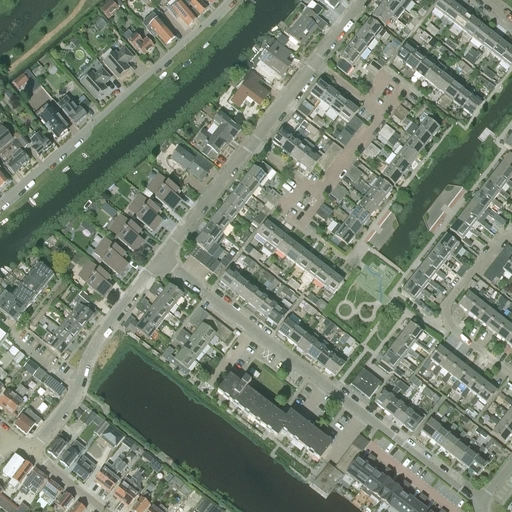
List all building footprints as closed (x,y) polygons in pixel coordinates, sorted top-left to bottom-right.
[(118,10),(123,6),(117,0),(109,0),(111,2),(118,10)] [(188,0),(178,0),(186,8),(188,6),(192,9),(189,12),(196,19),(199,16),(205,10),(195,0),(193,0),(191,3),(188,0)] [(304,0),(302,0),(300,4),(307,10),(310,12),(314,8),(304,0)] [(320,0),(333,10),(340,0),(320,0)] [(385,0),(380,8),(392,17),(397,21),(404,11),(389,0),(385,0)] [(389,0),(404,11),(411,2),(408,0),(389,0)] [(444,17),(454,4),(448,0),(441,0),(434,9),(444,17)] [(177,1),(165,11),(173,20),(177,17),(186,28),(188,26),(190,26),(192,24),(192,22),(194,20),(181,5),(177,1)] [(101,11),(108,19),(118,10),(111,2),(101,11)] [(453,24),(463,11),(454,4),(444,17),(453,24)] [(421,9),(426,13),(429,9),(424,5),(421,9)] [(385,27),(392,17),(380,8),(372,17),(385,27)] [(422,18),(426,13),(421,9),(417,14),(422,18)] [(294,29),(289,36),(291,37),(303,46),(317,28),(313,24),(317,18),(310,12),(307,10),(302,16),(303,17),(297,25),(299,26),(296,30),(294,29)] [(463,32),(473,19),(463,11),(453,24),(463,32)] [(472,39),(482,26),(473,19),(463,32),(472,39)] [(165,46),(173,39),(156,20),(146,30),(153,38),(155,35),(165,46)] [(370,20),(362,30),(375,40),(378,43),(386,33),(382,30),(370,20)] [(406,28),(411,32),(414,28),(409,24),(406,28)] [(430,34),(434,29),(429,25),(426,30),(430,34)] [(482,47),(492,34),(482,26),(472,39),(482,47)] [(131,45),(142,57),(152,48),(145,40),(142,42),(139,38),(140,37),(132,28),(128,31),(123,36),(128,42),(131,45)] [(407,37),(411,32),(406,28),(402,33),(407,37)] [(434,29),(430,34),(435,37),(438,32),(434,29)] [(367,50),(375,40),(362,30),(354,40),(367,50)] [(424,42),(428,37),(423,33),(419,38),(424,42)] [(491,54),(501,41),(492,34),(482,47),(491,54)] [(428,37),(424,42),(428,45),(432,40),(428,37)] [(266,44),(270,47),(274,42),(270,39),(266,44)] [(360,59),(367,50),(354,40),(347,49),(360,59)] [(449,49),(453,44),(448,40),(444,45),(449,49)] [(405,66),(416,53),(419,49),(409,41),(396,58),(405,66)] [(501,61),(511,49),(501,41),(491,54),(501,61)] [(271,78),(275,73),(281,78),(290,66),(281,59),(287,52),(276,43),(270,51),(272,52),(263,64),(264,65),(261,70),(271,78)] [(453,44),(449,49),(453,52),(457,47),(453,44)] [(388,51),(393,55),(397,50),(392,46),(388,51)] [(438,53),(443,57),(447,52),(442,48),(438,53)] [(347,75),(360,59),(347,49),(339,58),(342,60),(336,67),(347,75)] [(511,49),(501,61),(510,69),(511,66),(511,49)] [(104,64),(118,79),(129,69),(125,64),(127,62),(128,63),(133,59),(125,50),(118,56),(115,54),(104,64)] [(390,59),(393,55),(388,51),(385,55),(390,59)] [(447,52),(443,57),(447,60),(451,55),(447,52)] [(405,66),(415,73),(425,60),(416,53),(405,66)] [(468,64),(472,58),(468,55),(464,60),(468,64)] [(472,58),(468,64),(472,67),(476,62),(472,58)] [(434,68),(434,67),(425,60),(415,73),(424,80),(434,68)] [(369,66),(379,74),(383,69),(373,61),(369,66)] [(444,75),(447,70),(438,62),(434,67),(434,68),(424,80),(434,88),(444,75)] [(462,72),(466,67),(461,63),(457,68),(462,72)] [(375,78),(379,74),(369,66),(365,70),(375,78)] [(466,67),(462,72),(466,75),(470,70),(466,67)] [(38,68),(32,73),(35,77),(42,72),(38,68)] [(487,78),(491,73),(486,69),(482,75),(487,78)] [(22,75),(13,83),(19,90),(26,84),(34,92),(41,86),(28,71),(22,75)] [(81,84),(95,100),(106,90),(102,85),(104,83),(105,84),(110,79),(102,71),(95,77),(92,74),(81,84)] [(257,85),(261,80),(251,72),(242,82),(244,84),(231,101),(239,108),(247,98),(259,107),(269,94),(257,85)] [(443,95),(453,82),(444,75),(434,88),(443,95)] [(481,87),(485,81),(480,78),(476,83),(481,87)] [(320,102),(330,89),(320,81),(310,94),(320,102)] [(485,81),(481,87),(485,90),(489,84),(485,81)] [(453,103),(463,90),(453,82),(443,95),(453,103)] [(462,110),(472,97),(475,93),(466,86),(463,90),(453,103),(462,110)] [(329,109),(339,96),(330,89),(320,102),(329,109)] [(472,97),(462,110),(472,118),(482,105),(485,101),(475,93),(472,97)] [(339,117),(349,104),(339,96),(329,109),(339,117)] [(66,133),(65,132),(67,130),(45,104),(34,114),(56,140),(58,138),(59,139),(66,133)] [(85,116),(78,109),(76,111),(70,104),(60,112),(73,127),(85,116)] [(351,121),(354,117),(358,111),(349,104),(339,117),(348,124),(351,121)] [(310,113),(301,105),(297,110),(307,117),(310,113)] [(396,111),(406,119),(409,114),(400,107),(396,111)] [(402,124),(406,119),(396,111),(392,116),(402,124)] [(438,122),(429,115),(425,112),(419,120),(419,122),(422,124),(419,129),(431,139),(439,129),(434,126),(438,122)] [(304,121),(295,113),(291,118),(300,125),(304,121)] [(204,131),(198,139),(205,145),(207,146),(201,153),(206,158),(212,150),(218,155),(231,138),(234,140),(241,130),(220,114),(214,122),(221,128),(213,138),(204,131)] [(316,126),(320,121),(316,117),(312,122),(316,126)] [(351,121),(360,129),(364,124),(354,117),(351,121)] [(320,121),(316,126),(321,129),(325,124),(320,121)] [(356,133),(360,129),(351,121),(348,124),(347,126),(356,133)] [(408,136),(411,139),(424,149),(431,139),(419,129),(412,124),(409,129),(411,131),(408,136)] [(310,134),(314,129),(309,125),(305,130),(310,134)] [(353,138),(356,133),(347,126),(343,131),(353,138)] [(382,130),(391,138),(394,133),(385,126),(382,130)] [(0,149),(11,140),(1,129),(0,130),(0,149)] [(314,129),(310,134),(314,138),(318,132),(314,129)] [(282,150),(292,137),(282,130),(272,143),(282,150)] [(387,142),(391,138),(382,130),(378,135),(387,142)] [(33,141),(29,144),(32,148),(30,150),(37,158),(50,147),(40,135),(36,131),(33,133),(37,138),(33,141)] [(349,143),(353,138),(343,131),(340,135),(349,143)] [(345,148),(349,143),(340,135),(336,140),(345,148)] [(511,136),(503,145),(511,152),(511,136)] [(291,158),(301,145),(292,137),(282,150),(291,158)] [(17,142),(24,150),(28,147),(21,138),(17,142)] [(416,158),(424,149),(411,139),(404,148),(416,158)] [(311,152),(314,148),(305,141),(301,145),(291,158),(301,165),(311,152)] [(329,148),(339,156),(343,151),(333,143),(329,148)] [(366,149),(376,157),(379,152),(370,145),(366,149)] [(335,160),(339,156),(329,148),(326,153),(335,160)] [(409,167),(416,158),(404,148),(396,157),(409,167)] [(212,167),(193,153),(190,157),(180,149),(171,160),(186,171),(187,169),(202,181),(212,167)] [(372,162),(376,157),(366,149),(362,154),(372,162)] [(14,175),(18,171),(29,162),(19,150),(10,158),(13,161),(6,167),(14,175)] [(322,158),(324,156),(319,152),(315,156),(311,152),(301,165),(310,173),(315,167),(318,162),(322,158)] [(332,165),(335,160),(326,153),(324,156),(322,158),(332,165)] [(511,172),(511,157),(509,155),(501,165),(511,172)] [(402,177),(409,167),(396,157),(389,167),(402,177)] [(328,170),(332,165),(322,158),(318,162),(328,170)] [(324,175),(328,170),(318,162),(315,167),(324,175)] [(267,178),(272,171),(262,163),(257,170),(254,168),(246,177),(259,187),(267,178)] [(511,183),(508,181),(511,176),(511,172),(501,165),(494,174),(507,184),(505,185),(511,190),(511,183)] [(349,172),(358,179),(362,175),(353,167),(349,172)] [(394,187),(402,177),(389,167),(381,177),(394,187)] [(355,184),(358,179),(349,172),(345,177),(355,184)] [(501,191),(505,185),(507,184),(494,174),(486,183),(499,193),(498,194),(506,201),(509,197),(501,191)] [(181,193),(176,189),(159,175),(148,189),(157,197),(155,199),(171,211),(179,200),(177,198),(181,193)] [(252,197),(259,187),(246,177),(239,187),(252,197)] [(371,190),(384,199),(392,190),(379,180),(371,190)] [(493,200),(498,194),(499,193),(486,183),(479,193),(492,203),(491,204),(499,210),(501,207),(493,200)] [(334,191),(343,198),(347,193),(338,186),(334,191)] [(244,206),(252,197),(239,187),(231,197),(244,206)] [(278,202),(281,198),(272,190),(268,195),(278,202)] [(377,209),(384,199),(371,190),(364,199),(377,209)] [(340,203),(343,198),(334,191),(331,195),(340,203)] [(486,210),(491,204),(492,203),(479,193),(472,202),(484,212),(483,214),(491,220),(494,217),(486,210)] [(270,212),(278,202),(268,195),(264,200),(268,203),(264,207),(270,212)] [(161,221),(158,219),(162,213),(140,196),(135,203),(137,205),(131,212),(138,217),(136,220),(152,232),(161,221)] [(237,216),(244,206),(231,197),(224,206),(237,216)] [(369,218),(377,209),(364,199),(357,208),(369,218)] [(479,219),(483,214),(484,212),(472,202),(464,212),(477,222),(476,223),(484,229),(486,226),(479,219)] [(319,210),(329,217),(332,213),(323,205),(319,210)] [(230,225),(237,216),(224,206),(217,215),(230,225)] [(362,228),(369,218),(357,208),(349,218),(362,228)] [(325,222),(329,217),(319,210),(316,215),(325,222)] [(471,229),(476,223),(477,222),(464,212),(456,222),(469,231),(468,232),(476,239),(479,235),(471,229)] [(258,217),(263,221),(266,217),(261,213),(258,217)] [(222,235),(230,225),(217,215),(209,225),(222,235)] [(142,242),(139,239),(143,234),(121,217),(116,224),(110,231),(119,238),(118,240),(133,252),(142,242)] [(259,226),(263,221),(258,217),(254,222),(259,226)] [(355,238),(362,228),(349,218),(342,228),(355,238)] [(267,242),(277,229),(267,222),(257,235),(266,242),(267,242)] [(464,238),(468,232),(469,231),(456,222),(449,231),(461,241),(461,242),(469,248),(472,245),(464,238)] [(355,238),(342,228),(337,224),(330,234),(347,247),(355,238)] [(226,238),(222,235),(209,225),(202,234),(215,244),(214,245),(218,247),(226,238)] [(276,250),(286,237),(277,229),(267,242),(266,242),(263,247),(272,254),(276,249),(276,250)] [(243,236),(248,240),(251,236),(246,232),(243,236)] [(214,245),(215,244),(202,234),(194,244),(197,246),(202,250),(207,254),(214,245)] [(457,255),(462,248),(446,235),(438,245),(450,255),(450,256),(458,262),(461,258),(457,255)] [(244,245),(248,240),(243,236),(239,241),(244,245)] [(286,257),(296,244),(286,237),(276,250),(286,257)] [(126,265),(123,263),(127,257),(105,240),(94,254),(103,261),(102,263),(117,276),(126,265)] [(295,265),(305,252),(296,244),(286,257),(295,265)] [(445,262),(450,256),(450,255),(438,245),(430,255),(443,265),(442,265),(450,272),(453,268),(445,262)] [(195,259),(202,250),(197,246),(190,256),(195,259)] [(503,251),(511,258),(511,257),(511,250),(506,246),(503,251)] [(200,263),(207,254),(202,250),(195,259),(200,263)] [(228,255),(233,259),(237,254),(231,250),(228,255)] [(254,259),(258,254),(253,250),(249,255),(254,259)] [(511,258),(503,251),(499,255),(509,263),(511,258)] [(305,272),(315,259),(305,252),(295,265),(305,272)] [(204,267),(212,257),(207,254),(200,263),(204,267)] [(258,254),(254,259),(258,262),(262,257),(258,254)] [(230,263),(233,259),(228,255),(225,259),(230,263)] [(438,271),(442,265),(443,265),(430,255),(423,264),(435,274),(435,275),(443,281),(446,278),(438,271)] [(505,267),(509,263),(499,255),(496,259),(505,267)] [(209,270),(216,261),(212,257),(204,267),(209,270)] [(462,257),(458,262),(463,265),(467,261),(462,257)] [(248,267),(252,262),(247,258),(243,263),(248,267)] [(511,278),(511,277),(511,258),(509,263),(505,267),(502,271),(501,270),(497,275),(495,278),(498,280),(504,272),(510,277),(511,278)] [(314,279),(324,267),(315,259),(305,272),(314,279)] [(502,271),(505,267),(496,259),(492,264),(501,270),(502,271)] [(54,277),(48,273),(51,269),(39,260),(31,270),(32,272),(48,284),(54,277)] [(214,274),(221,265),(216,261),(209,270),(214,274)] [(252,262),(248,267),(252,270),(256,265),(252,262)] [(102,299),(110,288),(107,286),(112,280),(90,263),(84,270),(87,272),(81,279),(88,284),(86,286),(102,299)] [(430,281),(435,275),(435,274),(423,264),(415,274),(428,284),(427,284),(435,291),(438,287),(430,281)] [(497,275),(501,270),(492,264),(489,268),(497,275)] [(221,265),(214,274),(218,278),(226,269),(221,265)] [(273,273),(277,268),(272,265),(268,270),(273,273)] [(463,266),(459,271),(464,274),(467,270),(463,266)] [(324,287),(334,274),(324,267),(314,279),(324,287)] [(277,268),(273,273),(277,277),(281,272),(277,268)] [(494,279),(495,278),(497,275),(489,268),(486,273),(494,279)] [(229,290),(240,277),(230,269),(220,283),(229,290)] [(43,291),(48,284),(32,272),(27,278),(43,291)] [(267,282),(271,276),(266,273),(262,278),(267,282)] [(490,284),(494,279),(486,273),(482,277),(490,284)] [(333,294),(335,292),(343,282),(334,274),(324,287),(333,294)] [(423,290),(427,284),(428,284),(415,274),(408,283),(421,293),(420,294),(428,300),(431,296),(423,290)] [(271,276),(267,282),(271,285),(275,280),(271,276)] [(239,298),(249,285),(240,277),(229,290),(239,298)] [(37,298),(43,291),(27,278),(22,285),(37,298)] [(292,288),(296,283),(291,279),(287,285),(292,288)] [(158,283),(153,288),(176,306),(183,297),(185,298),(189,294),(175,283),(172,288),(170,286),(166,290),(161,287),(162,286),(158,283)] [(296,283),(292,288),(296,292),(300,287),(296,283)] [(420,294),(421,293),(408,283),(401,292),(413,303),(421,310),(423,306),(416,300),(420,294)] [(32,304),(37,298),(22,285),(16,292),(32,304)] [(248,305),(258,292),(249,285),(239,298),(248,305)] [(285,296),(290,291),(285,287),(281,293),(285,296)] [(169,315),(176,306),(153,288),(149,293),(154,296),(159,299),(155,304),(169,315)] [(294,294),(292,292),(290,291),(285,296),(290,300),(294,294)] [(477,300),(478,301),(484,293),(481,291),(474,298),(467,293),(457,306),(467,313),(477,300)] [(26,311),(32,304),(16,292),(11,298),(10,298),(26,311)] [(87,296),(82,292),(78,297),(86,303),(89,298),(87,297),(87,296)] [(268,299),(259,292),(258,292),(248,305),(258,313),(268,299)] [(10,298),(11,298),(5,293),(0,298),(0,312),(15,325),(26,311),(10,298)] [(311,303),(315,298),(310,294),(306,299),(311,303)] [(74,302),(78,305),(72,313),(86,325),(93,316),(87,312),(91,307),(86,303),(78,297),(74,302)] [(315,298),(311,303),(315,306),(319,301),(315,298)] [(486,308),(487,308),(494,301),(490,298),(484,306),(478,301),(477,300),(467,313),(476,320),(486,308)] [(497,303),(503,307),(507,302),(501,298),(497,303)] [(277,307),(277,306),(268,299),(258,313),(267,320),(277,307)] [(169,315),(155,304),(152,307),(148,304),(148,303),(144,300),(140,305),(162,323),(169,315)] [(287,314),(290,310),(280,303),(277,307),(267,320),(277,327),(287,314)] [(155,332),(162,323),(140,305),(136,310),(141,313),(145,316),(142,321),(155,332)] [(308,314),(312,309),(307,305),(303,310),(308,314)] [(496,315),(497,316),(503,308),(500,305),(494,313),(487,308),(486,308),(476,320),(486,328),(496,315)] [(197,322),(205,313),(201,309),(189,324),(194,328),(194,327),(199,331),(195,335),(209,346),(216,337),(211,333),(206,330),(202,326),(197,322)] [(312,309),(308,314),(313,317),(317,312),(312,309)] [(80,333),(86,325),(72,313),(66,321),(80,333)] [(202,326),(209,316),(205,313),(197,322),(202,326)] [(505,322),(506,323),(511,316),(511,315),(509,313),(503,321),(497,316),(496,315),(486,328),(495,335),(505,322)] [(206,330),(214,320),(209,316),(202,326),(206,330)] [(155,332),(142,321),(138,325),(134,322),(135,321),(130,317),(122,327),(133,336),(137,331),(148,341),(155,332)] [(211,333),(219,323),(214,320),(206,330),(211,333)] [(287,341),(297,328),(287,320),(277,333),(287,341)] [(327,329),(331,323),(326,320),(322,325),(327,329)] [(73,341),(80,333),(66,321),(59,329),(73,341)] [(511,333),(511,327),(506,323),(505,322),(495,335),(505,343),(511,333)] [(216,337),(223,327),(219,323),(211,333),(216,337)] [(331,323),(327,329),(331,332),(335,327),(331,323)] [(416,343),(415,344),(423,351),(425,347),(417,341),(423,334),(410,324),(403,333),(416,343)] [(220,340),(228,331),(223,327),(216,337),(220,340)] [(296,348),(306,335),(297,328),(287,341),(296,348)] [(67,349),(73,341),(59,329),(53,337),(67,349)] [(209,346),(195,335),(191,340),(187,336),(188,335),(183,331),(179,336),(202,355),(209,346)] [(228,331),(220,340),(225,344),(232,334),(228,331)] [(410,351),(415,344),(416,343),(403,333),(395,343),(408,353),(407,354),(415,360),(418,357),(410,351)] [(316,342),(306,335),(296,348),(306,356),(316,343),(316,342)] [(346,344),(350,338),(345,335),(341,340),(346,344)] [(195,363),(202,355),(179,336),(175,342),(180,345),(181,344),(185,348),(182,352),(195,363)] [(60,357),(67,349),(53,337),(46,345),(60,357)] [(326,350),(325,350),(328,346),(319,338),(316,342),(316,343),(306,356),(315,363),(326,350)] [(350,338),(346,344),(350,347),(354,342),(350,338)] [(429,355),(438,343),(433,338),(423,351),(429,355)] [(403,360),(407,354),(408,353),(395,343),(388,353),(401,362),(400,363),(408,370),(411,366),(403,360)] [(439,368),(449,355),(439,348),(429,360),(428,359),(422,367),(426,370),(432,362),(438,367),(439,368)] [(195,363),(182,352),(175,361),(170,357),(174,353),(169,349),(161,359),(187,378),(191,373),(189,372),(195,363)] [(325,371),(335,357),(326,350),(315,363),(325,371)] [(14,358),(8,353),(0,362),(6,368),(14,358)] [(13,361),(18,365),(24,357),(19,353),(13,361)] [(395,370),(400,363),(401,362),(388,353),(380,363),(381,363),(378,367),(388,375),(393,374),(401,380),(404,376),(395,370)] [(449,376),(459,363),(449,355),(439,368),(438,367),(431,375),(435,378),(441,370),(448,375),(449,376)] [(335,357),(325,371),(334,378),(345,365),(335,357)] [(38,369),(29,362),(23,369),(33,376),(38,369)] [(458,383),(468,370),(459,363),(449,376),(448,375),(442,383),(445,385),(451,377),(457,382),(458,383)] [(46,375),(40,370),(33,378),(40,383),(46,375)] [(259,376),(252,370),(249,374),(256,380),(259,376)] [(381,384),(363,370),(350,386),(369,400),(381,384)] [(468,390),(478,377),(468,370),(458,383),(457,382),(451,390),(454,393),(460,385),(466,389),(468,390)] [(477,398),(487,385),(478,377),(468,390),(466,389),(460,397),(464,400),(470,392),(476,397),(477,398)] [(66,392),(50,378),(43,386),(55,395),(53,397),(59,401),(66,392)] [(228,378),(218,392),(278,438),(283,432),(320,461),(331,446),(293,417),(288,424),(245,391),(250,383),(245,379),(239,387),(228,378)] [(400,391),(404,386),(400,383),(396,387),(389,395),(384,391),(374,405),(383,412),(394,399),(393,399),(400,391)] [(477,398),(476,397),(470,405),(473,407),(480,399),(487,405),(497,392),(487,385),(477,398)] [(404,386),(400,391),(404,394),(408,390),(404,386)] [(17,399),(24,390),(21,388),(14,396),(8,392),(0,402),(0,407),(5,412),(16,398),(17,399)] [(426,397),(430,391),(425,388),(421,393),(426,397)] [(16,398),(5,412),(12,417),(23,404),(20,402),(27,393),(24,390),(17,399),(16,398)] [(430,391),(426,397),(430,400),(434,395),(430,391)] [(393,420),(403,406),(394,399),(383,412),(393,420)] [(402,427),(413,414),(403,406),(393,420),(402,427)] [(511,419),(506,415),(507,414),(499,408),(496,411),(505,417),(500,424),(499,425),(511,434),(511,433),(511,419)] [(78,409),(73,415),(79,420),(84,413),(78,409)] [(413,414),(402,427),(412,435),(423,421),(426,418),(415,410),(413,414)] [(15,427),(26,436),(35,426),(37,428),(41,422),(28,411),(15,427)] [(89,415),(83,423),(88,427),(96,416),(91,412),(89,415)] [(499,425),(500,424),(492,417),(489,421),(497,427),(491,434),(504,444),(511,434),(499,425)] [(440,428),(447,420),(443,418),(437,426),(430,421),(420,433),(430,441),(440,428)] [(108,426),(103,421),(93,434),(99,438),(108,426)] [(449,435),(450,436),(456,428),(453,425),(447,433),(440,428),(430,441),(439,448),(449,435)] [(110,426),(101,435),(116,447),(124,437),(110,426)] [(459,443),(460,443),(466,435),(462,433),(456,441),(450,436),(449,435),(439,448),(449,455),(459,443)] [(359,436),(356,440),(365,448),(369,443),(359,436)] [(56,460),(67,446),(70,443),(61,437),(59,440),(48,454),(56,460)] [(484,449),(488,452),(493,445),(499,451),(502,447),(492,439),(484,449)] [(356,440),(352,446),(361,453),(365,448),(356,440)] [(468,450),(469,451),(475,443),(472,440),(465,448),(460,443),(459,443),(449,455),(458,463),(468,450)] [(352,446),(348,450),(358,457),(361,453),(352,446)] [(478,457),(479,458),(485,450),(481,447),(475,455),(469,451),(468,450),(458,463),(468,470),(478,457)] [(68,470),(79,456),(71,449),(60,463),(68,470)] [(348,450),(345,455),(354,462),(358,457),(348,450)] [(345,455),(341,460),(350,467),(354,462),(345,455)] [(478,457),(468,470),(478,478),(488,465),(494,457),(491,455),(485,462),(479,458),(478,457)] [(15,457),(2,473),(11,479),(23,463),(20,461),(20,459),(18,457),(16,458),(15,457)] [(85,483),(94,473),(92,472),(96,467),(84,458),(80,462),(72,472),(85,483)] [(358,458),(346,474),(354,480),(366,465),(358,458)] [(116,471),(122,463),(118,459),(111,467),(107,464),(103,469),(104,470),(94,482),(102,488),(115,471),(116,471)] [(341,460),(337,465),(347,472),(350,467),(341,460)] [(24,464),(13,478),(21,484),(33,469),(25,463),(24,464)] [(116,471),(120,474),(126,466),(122,463),(116,471)] [(328,465),(312,486),(327,497),(343,477),(334,469),(328,465)] [(337,465),(334,469),(343,477),(347,472),(337,465)] [(366,465),(354,480),(363,487),(375,471),(366,465)] [(22,487),(29,493),(30,492),(34,495),(36,492),(40,487),(41,487),(46,480),(47,478),(35,469),(22,486),(22,487)] [(119,474),(115,471),(102,488),(109,495),(119,482),(115,479),(119,474)] [(363,487),(360,491),(369,498),(371,496),(384,478),(375,471),(363,487)] [(134,486),(133,485),(141,475),(137,472),(130,482),(126,479),(122,484),(122,485),(113,497),(120,503),(134,486)] [(175,477),(169,485),(177,492),(183,484),(175,477)] [(384,478),(371,496),(379,503),(381,501),(393,485),(384,478)] [(50,507),(61,492),(49,483),(38,498),(50,507)] [(184,485),(178,492),(187,498),(187,499),(192,492),(184,485)] [(393,485),(381,501),(389,507),(401,491),(393,485)] [(138,497),(133,493),(137,488),(134,486),(120,503),(129,510),(138,497)] [(401,491),(389,507),(395,511),(398,511),(409,498),(401,491)] [(193,492),(181,507),(178,511),(182,511),(196,494),(193,492)] [(144,511),(149,506),(145,502),(150,496),(145,493),(141,498),(130,511),(131,511),(144,511)] [(64,511),(73,501),(65,495),(56,506),(59,509),(56,511),(64,511)] [(196,507),(198,504),(203,498),(200,496),(197,500),(196,499),(192,503),(196,507)] [(409,498),(398,511),(411,511),(418,504),(409,498)] [(196,511),(204,511),(210,504),(204,499),(195,511),(196,511)]
